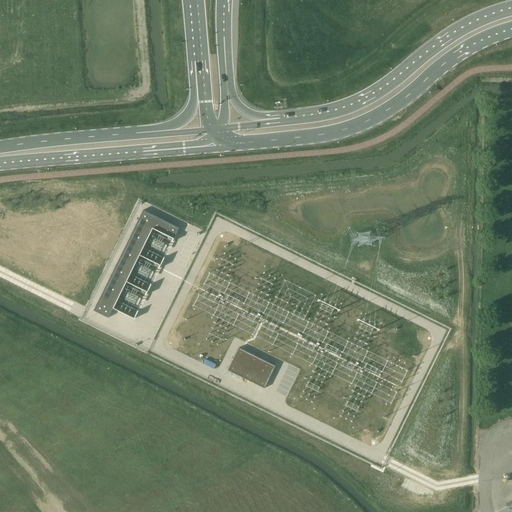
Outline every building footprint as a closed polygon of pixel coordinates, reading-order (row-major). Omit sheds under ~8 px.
[(142,210),(93,311),(107,318),(112,309),(133,319),(178,228),(142,210)] [(238,348),(227,370),(264,389),(275,366),(238,348)] [(0,489),(36,466),(0,409),(0,489)] [(253,511),(213,450),(117,511),(253,511)] [(508,507),(498,511),(511,511),(511,500),(506,504),(508,507)]
